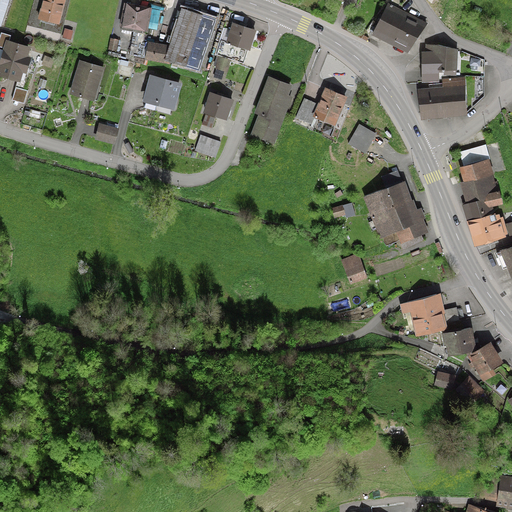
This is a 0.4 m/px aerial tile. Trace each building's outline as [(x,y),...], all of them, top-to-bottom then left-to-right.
[(0,0),(0,25),(2,26),(10,0),(0,0)] [(63,0),(43,0),(38,19),(57,24),(63,0)] [(387,5),(372,34),(408,51),(425,25),(391,7),(391,6),(390,5),(389,7),(387,5)] [(121,30),(133,32),(141,34),(142,29),(145,30),(148,10),(125,6),(121,30)] [(144,34),(141,34),(133,32),(129,56),(145,59),(170,63),(170,62),(197,70),(213,20),(182,9),(169,48),(142,42),(144,34)] [(254,31),(233,24),(227,43),(228,43),(227,45),(229,45),(229,44),(247,50),(254,31)] [(117,41),(110,40),(108,50),(115,51),(117,41)] [(0,64),(0,75),(17,80),(18,81),(27,48),(7,42),(0,64)] [(438,82),(438,81),(437,70),(441,70),(441,72),(443,72),(443,70),(454,70),(456,50),(437,45),(427,45),(427,54),(422,54),(422,82),(438,82)] [(216,69),(224,72),(228,60),(220,57),(216,69)] [(91,100),(101,68),(81,62),(71,94),(91,100)] [(171,107),(178,85),(151,78),(146,98),(156,101),(156,102),(156,103),(171,107)] [(252,135),(272,143),(283,113),(279,112),(289,86),(269,78),(255,114),(260,115),(252,135)] [(44,89),(46,81),(40,79),(37,87),(44,89)] [(448,79),(448,80),(442,81),(442,89),(417,91),(421,118),(465,114),(464,79),(450,80),(450,79),(448,79)] [(344,98),(326,90),(319,106),(303,99),(295,118),(311,125),(314,117),(316,118),(316,117),(333,124),(344,98)] [(204,113),(225,119),(231,100),(211,94),(204,113)] [(374,134),(358,125),(347,144),(363,153),(374,134)] [(116,131),(99,126),(96,138),(113,143),(116,131)] [(194,151),(215,158),(220,143),(200,136),(194,151)] [(495,192),(486,160),(463,167),(467,181),(462,183),(468,202),(463,204),(468,221),(493,214),(490,205),(501,203),(499,193),(497,193),(497,192),(495,192)] [(426,230),(423,224),(418,210),(413,212),(402,182),(401,183),(397,172),(381,178),(385,188),(364,197),(374,220),(368,223),(371,231),(377,228),(381,238),(398,231),(403,241),(400,242),(403,249),(423,240),(420,233),(426,230)] [(332,210),(334,218),(345,215),(345,217),(353,215),(350,204),(342,207),(332,210)] [(493,216),(493,214),(468,221),(475,244),(503,235),(499,221),(495,223),(493,216)] [(511,276),(511,247),(501,250),(501,252),(496,254),(502,269),(508,267),(511,276)] [(349,283),(366,277),(358,256),(342,263),(349,283)] [(410,302),(417,336),(442,330),(443,329),(442,325),(436,294),(410,302)] [(443,329),(442,330),(445,346),(447,345),(449,354),(474,350),(469,328),(462,330),(460,321),(442,325),(443,329)] [(479,376),(484,372),(487,378),(494,374),(490,369),(499,364),(487,344),(467,356),(471,363),(468,364),(471,368),(473,366),(479,376)] [(439,373),(435,386),(449,389),(454,377),(439,373)] [(468,376),(455,390),(470,405),(484,392),(468,376)] [(497,480),(489,478),(485,499),(511,502),(511,479),(500,477),(500,478),(497,478),(497,480)]
